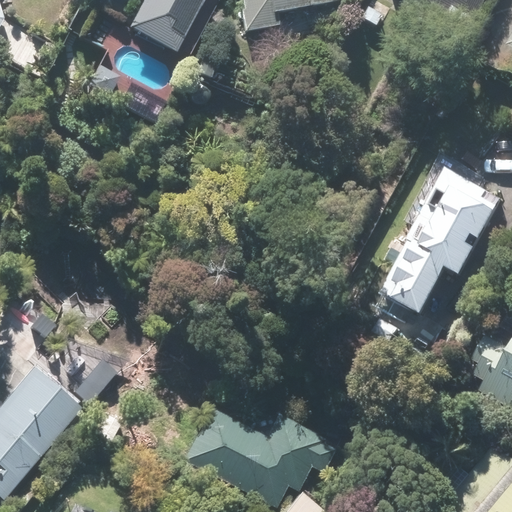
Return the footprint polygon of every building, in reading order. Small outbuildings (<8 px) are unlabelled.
[(177,55),(205,0),(135,0),(143,4),(129,31),(177,55)] [(240,0),(247,33),(277,27),(274,13),(343,0),(240,0)] [(392,9),(376,0),(368,0),(358,18),(380,30),(392,9)] [(417,0),(467,27),(481,0),(417,0)] [(419,230),(384,294),(425,316),(449,272),(463,279),(505,202),(478,188),(483,180),(443,158),(407,223),(419,230)] [(511,348),(511,349),(487,337),(463,384),(511,408),(511,348)] [(32,371),(0,408),(0,499),(3,502),(80,411),(32,371)] [(264,441),(209,414),(183,464),(276,510),(287,489),(298,495),(310,470),(323,476),(334,453),(322,447),(324,444),(275,420),(264,441)] [(511,511),(511,459),(498,449),(449,511),(511,511)]
